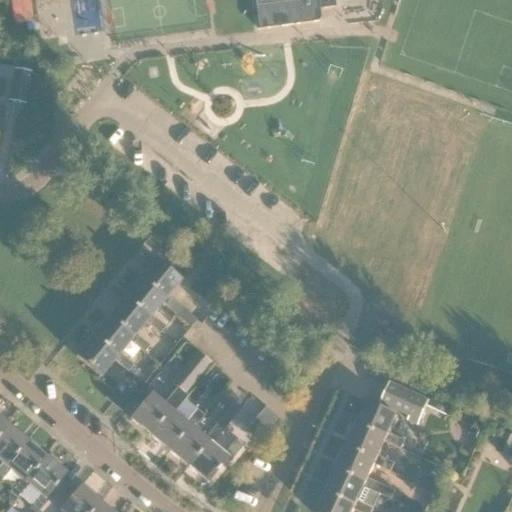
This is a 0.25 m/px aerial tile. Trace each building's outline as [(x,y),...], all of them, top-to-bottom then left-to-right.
[(255,0),(259,30),(318,22),(321,19),(320,10),(335,8),(334,0),(255,0)] [(31,73),(14,70),(8,102),(25,105),(31,73)] [(156,262),(140,281),(164,302),(162,304),(176,316),(182,309),(168,297),(181,282),(156,262)] [(217,284),(203,273),(189,290),(203,301),(217,284)] [(152,316),(162,304),(164,302),(140,281),(124,300),(148,321),(146,323),(160,335),(166,328),(152,316)] [(124,300),(108,320),(132,340),(130,342),(144,354),(150,346),(136,335),(146,323),(148,321),(124,300)] [(108,320),(92,338),(117,359),(114,361),(129,373),(134,366),(120,354),(130,342),(132,340),(108,320)] [(105,373),(114,361),(117,359),(92,338),(76,357),(100,377),(98,380),(113,392),(119,385),(105,373)] [(172,383),(184,394),(210,363),(198,353),(172,383)] [(430,403),(390,384),(381,402),(420,422),(428,407),(447,417),(451,408),(432,399),(430,403)] [(131,420),(151,437),(171,412),(174,414),(188,398),(177,389),(164,406),(151,396),(131,420)] [(387,439),(386,442),(401,449),(405,441),(390,434),(398,416),(368,403),(358,426),(387,439)] [(270,427),(277,418),(265,408),(258,417),(270,427)] [(185,424),(174,414),(171,412),(151,437),(170,453),(190,428),(193,430),(204,417),(197,410),(185,424)] [(0,438),(9,427),(0,419),(0,438)] [(480,433),(478,421),(466,423),(468,436),(480,433)] [(209,444),(212,446),(223,432),(216,426),(205,440),(193,430),(190,428),(170,453),(189,468),(209,444)] [(358,426),(348,448),(377,462),(375,465),(391,472),(395,464),(379,456),(386,442),(387,439),(358,426)] [(28,443),(9,427),(0,438),(0,461),(3,464),(0,467),(0,481),(10,470),(7,468),(28,443)] [(511,455),(511,436),(504,433),(496,452),(511,459),(511,455)] [(224,456),(212,446),(209,444),(189,468),(208,485),(228,461),(231,463),(243,448),(235,442),(224,456)] [(47,459),(28,443),(7,468),(10,470),(22,480),(10,494),(18,500),(29,486),(26,484),(47,459)] [(348,448),(337,471),(366,484),(365,487),(377,493),(381,495),(392,500),(396,492),(385,487),(369,479),(375,465),(377,462),(348,448)] [(26,484),(29,486),(41,496),(29,509),(32,511),(39,511),(49,501),(46,499),(66,475),(47,459),(26,484)] [(332,483),(327,493),(331,495),(356,507),(354,510),(358,511),(373,511),(375,509),(370,507),(377,493),(365,487),(366,484),(337,471),(332,483)] [(94,511),(101,504),(81,488),(60,511),(94,511)] [(327,493),(318,511),(353,511),(354,510),(356,507),(331,495),(327,493)]
